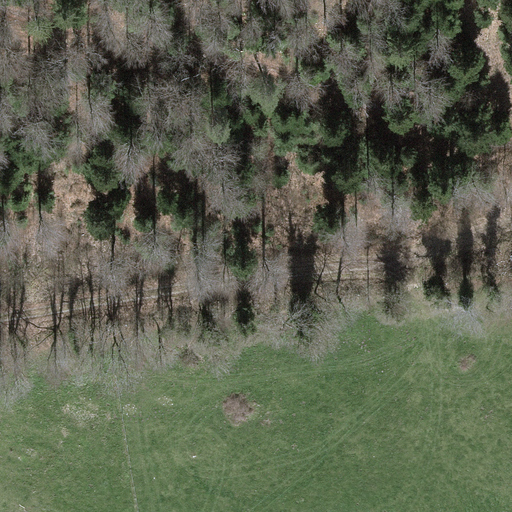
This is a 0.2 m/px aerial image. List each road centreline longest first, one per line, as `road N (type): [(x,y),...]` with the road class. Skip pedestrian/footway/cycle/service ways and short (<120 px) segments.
road 1 (track): [(0,3),(172,31),(511,145)]
road 2 (track): [(511,230),(450,251),(0,317)]
road 3 (track): [(418,255),(421,297),(455,312),(511,303)]
